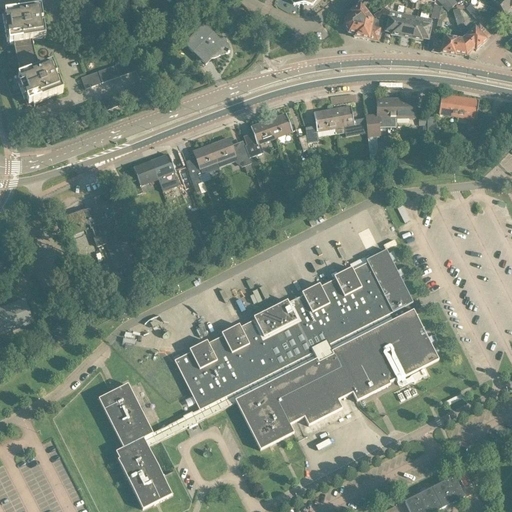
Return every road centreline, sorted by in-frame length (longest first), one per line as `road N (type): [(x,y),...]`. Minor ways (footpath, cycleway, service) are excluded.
road 1 (secondary): [(511,80),(419,64),(328,66),(239,89),(37,164),(0,166)]
road 2 (secondary): [(0,185),(111,156),(315,84),(417,78),(511,94)]
